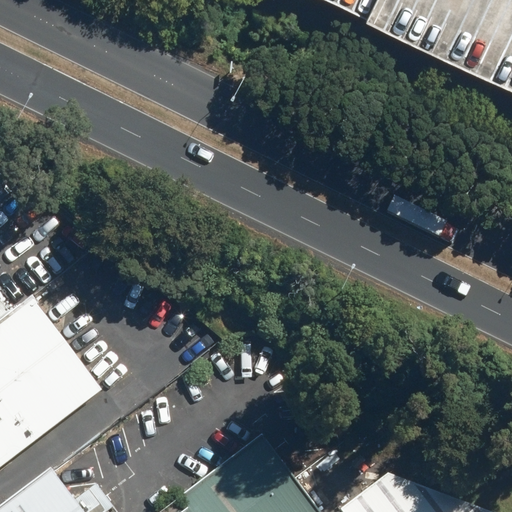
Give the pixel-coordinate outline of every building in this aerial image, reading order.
[(511,0),(311,0),(511,93),(511,0)] [(0,470),(106,391),(33,298),(0,323),(0,470)] [(319,511),(262,437),(163,511),(319,511)] [(337,508),(339,511),(504,511),(389,468),(337,508)] [(88,511),(57,471),(2,511),(88,511)]
